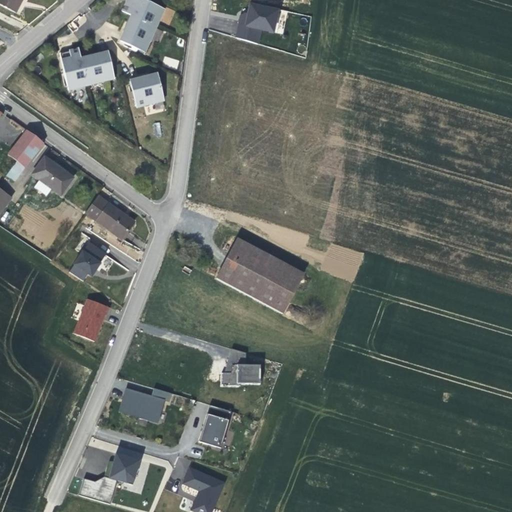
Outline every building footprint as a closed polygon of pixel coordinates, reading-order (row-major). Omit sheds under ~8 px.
[(21,0),(0,0),(0,6),(15,14),(21,0)] [(139,52),(159,9),(140,0),(122,0),(117,11),(126,15),(115,40),(139,52)] [(279,8),(249,2),(247,12),(244,26),(238,25),(234,38),(258,44),(261,31),(273,34),(279,8)] [(109,78),(102,51),(76,57),(74,48),(55,52),(63,89),(109,78)] [(159,100),(151,74),(125,80),(131,107),(159,100)] [(24,169),(43,144),(26,131),(7,156),(16,162),(24,169)] [(60,196),(73,179),(67,175),(53,165),(44,158),(31,175),(60,196)] [(14,183),(24,169),(16,162),(5,177),(14,183)] [(62,167),(55,162),(53,165),(67,175),(69,172),(62,167)] [(0,213),(12,199),(0,190),(0,213)] [(116,211),(97,197),(85,214),(121,240),(133,223),(116,211)] [(282,315),(303,275),(237,239),(216,279),(282,315)] [(105,254),(87,242),(72,265),(73,266),(68,273),(82,282),(87,274),(91,278),(101,260),(105,254)] [(100,327),(103,320),(102,319),(103,315),(104,316),(106,317),(109,309),(87,300),(74,334),(94,343),(100,327)] [(244,353),(231,349),(227,363),(224,373),(220,373),(220,387),(238,387),(238,384),(259,384),(259,366),(245,366),(244,353)] [(172,394),(153,388),(151,396),(126,389),(122,400),(119,411),(158,423),(164,402),(170,403),(172,394)] [(231,411),(209,405),(202,432),(199,442),(220,448),(231,411)] [(132,485),(139,459),(115,453),(108,478),(104,477),(101,478),(94,482),(83,478),(77,496),(110,505),(117,480),(132,485)] [(211,511),(225,483),(189,466),(185,474),(181,485),(198,492),(190,510),(193,511),(211,511)]
